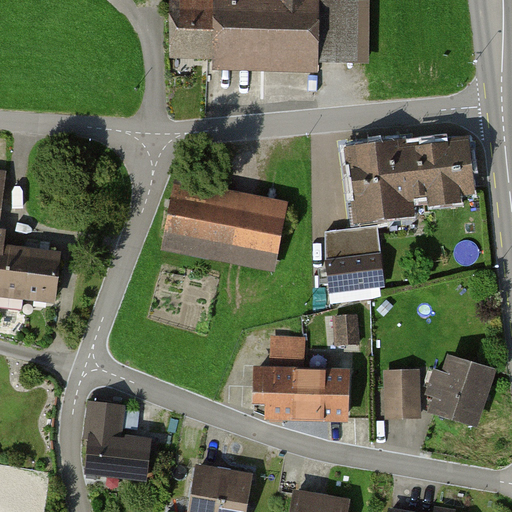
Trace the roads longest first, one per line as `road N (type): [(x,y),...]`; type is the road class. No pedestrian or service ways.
road 1 (residential): [(511,484),(275,439),(92,365)]
road 2 (unclassified): [(156,144),(195,133),(442,110),(503,114)]
road 3 (residential): [(156,144),(150,190),(92,365)]
road 4 (unclassified): [(0,122),(120,131),(156,144)]
road 5 (residential): [(92,365),(74,414),(83,511)]
